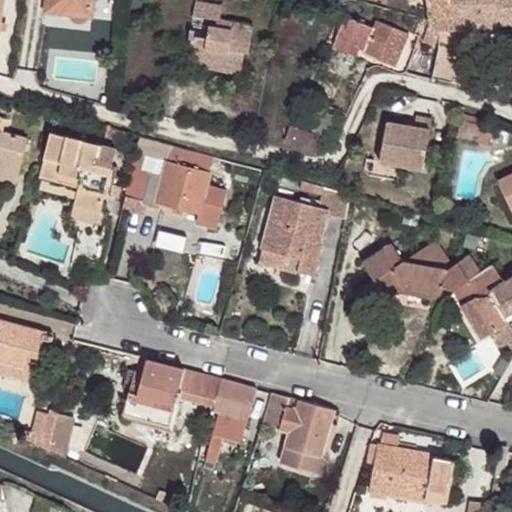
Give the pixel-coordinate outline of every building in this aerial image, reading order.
[(47,0),(46,12),(72,14),(72,15),(72,16),(72,17),(72,18),(72,19),(73,20),(74,21),(75,22),(76,22),(77,23),(78,23),(80,23),(82,23),(83,23),(84,23),(85,22),(86,21),(86,20),(87,20),(88,19),(88,18),(88,17),(88,16),(92,16),(93,0),(47,0)] [(193,15),(217,19),(221,19),(223,5),(196,0),(193,15)] [(384,0),(384,3),(409,10),(407,0),(384,0)] [(437,28),(465,28),(463,0),(427,0),(429,21),(430,24),(432,26),(437,28)] [(511,0),(463,0),(465,28),(500,29),(500,24),(511,23),(511,0)] [(374,29),(346,16),(336,38),(364,50),(363,52),(395,66),(409,34),(377,21),(374,29)] [(217,20),(216,27),(228,28),(229,20),(221,19),(217,19),(217,20)] [(253,24),(229,20),(228,28),(216,27),(209,26),(207,38),(192,37),(189,58),(225,63),(224,72),(241,74),(242,66),(244,53),(248,53),(253,24)] [(465,28),(465,47),(495,47),(500,42),(500,29),(465,28)] [(364,50),(336,38),(333,46),(361,57),(363,52),(364,50)] [(466,50),(439,45),(433,77),(459,84),(464,58),(466,50)] [(188,66),(224,72),(225,63),(189,58),(188,66)] [(485,60),(464,58),(459,84),(481,89),(485,60)] [(457,106),(455,113),(462,115),(464,108),(457,106)] [(337,116),(320,110),(313,131),(329,136),(337,116)] [(480,117),(467,115),(461,121),(478,124),(479,123),(480,117)] [(423,170),(432,119),(416,116),(415,126),(387,121),(381,155),(401,159),(399,165),(423,170)] [(0,125),(2,118),(0,117),(0,161),(21,167),(28,139),(3,133),(0,131),(0,125)] [(496,126),(479,123),(478,124),(461,121),(458,136),(476,140),(476,139),(493,142),(496,126)] [(130,133),(110,126),(108,126),(105,136),(128,142),(130,133)] [(329,141),(291,126),(285,140),(323,155),(329,141)] [(51,132),(40,176),(57,181),(59,173),(81,179),(79,188),(74,206),(101,212),(104,198),(115,149),(51,132)] [(144,173),(133,170),(127,196),(144,201),(144,203),(158,207),(160,202),(199,213),(198,218),(219,223),(227,191),(206,185),(210,172),(214,156),(173,145),(168,162),(148,158),(144,173)] [(148,158),(137,155),(133,170),(144,173),(148,158)] [(401,159),(381,155),(380,162),(399,165),(401,159)] [(0,180),(17,184),(21,167),(0,161),(0,180)] [(81,179),(59,173),(57,181),(79,188),(81,179)] [(511,174),(498,182),(511,211),(511,174)] [(300,188),(322,195),(325,188),(302,181),(300,188)] [(319,207),(276,196),(262,249),(301,259),(298,272),(314,276),(323,244),(320,243),(327,215),(345,219),(350,195),(333,190),(325,188),(322,195),(319,207)] [(144,201),(127,196),(125,203),(123,209),(143,215),(146,204),(144,203),(144,201)] [(101,212),(74,206),(71,218),(73,218),(98,225),(101,212)] [(98,225),(73,218),(69,231),(79,233),(73,262),(102,268),(110,229),(104,228),(102,235),(96,234),(98,225)] [(217,228),(219,223),(198,218),(196,223),(217,228)] [(392,243),(363,262),(374,280),(354,292),(367,312),(398,293),(404,289),(426,293),(431,300),(442,293),(443,287),(454,290),(457,288),(466,283),(454,266),(435,240),(403,261),(392,243)] [(298,272),(301,259),(262,249),(259,263),(298,272)] [(469,255),(454,266),(466,283),(457,288),(466,302),(463,305),(461,306),(481,339),(492,333),(500,347),(511,340),(511,327),(509,322),(504,315),(511,310),(511,277),(504,282),(493,265),(481,272),(469,255)] [(457,288),(454,290),(463,305),(466,302),(457,288)] [(404,289),(398,293),(431,300),(426,293),(404,289)] [(46,332),(0,319),(0,373),(21,379),(28,356),(39,359),(44,340),(46,332)] [(52,338),(54,334),(46,332),(44,340),(49,341),(50,341),(51,340),(52,338)] [(32,382),(39,359),(28,356),(21,379),(32,382)] [(177,398),(198,403),(205,375),(148,359),(144,373),(139,391),(131,389),(124,415),(169,427),(177,398)] [(131,389),(139,391),(144,373),(128,369),(123,387),(131,389)] [(215,407),(222,379),(205,375),(198,403),(215,407)] [(248,418),(257,389),(222,379),(215,407),(213,412),(217,412),(247,421),(248,418)] [(287,406),(289,398),(273,393),(263,423),(281,428),(280,429),(290,432),(281,463),(321,475),(325,457),(322,456),(334,410),(298,400),(295,408),(287,406)] [(58,414),(38,409),(31,432),(29,440),(48,450),(50,444),(56,421),(58,414)] [(73,425),(75,418),(58,414),(56,421),(73,425)] [(263,423),(248,418),(247,421),(241,442),(255,447),(263,423)] [(67,448),(73,425),(56,421),(50,444),(67,448)] [(23,437),(29,440),(31,432),(25,430),(23,437)] [(375,464),(369,492),(391,495),(391,490),(426,498),(426,499),(448,503),(454,461),(434,457),(434,454),(398,447),(400,436),(383,433),(381,444),(378,444),(377,451),(375,464)] [(227,466),(247,472),(255,447),(241,442),(235,440),(227,466)] [(377,451),(370,449),(368,463),(375,464),(377,451)] [(391,495),(390,498),(425,504),(426,499),(426,498),(391,490),(391,495)] [(490,511),(492,503),(474,502),(471,511),(490,511)]
